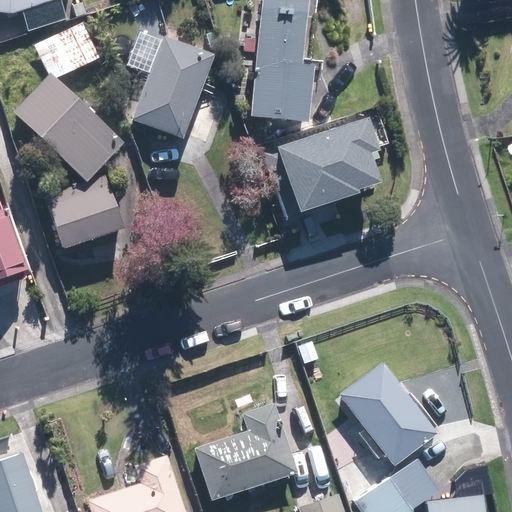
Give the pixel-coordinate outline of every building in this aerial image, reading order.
[(0,0),(0,10),(9,12),(45,0),(0,0)] [(312,11),(267,6),(256,111),(312,116),(318,60),(307,59),(312,11)] [(217,51),(168,33),(137,115),(187,134),(188,131),(207,138),(223,97),(202,89),(217,51)] [(126,138),(54,71),(20,108),(92,175),(126,138)] [(380,181),(370,153),(378,151),(367,118),(280,148),(301,211),(358,191),(357,189),(380,181)] [(52,194),(70,243),(127,223),(109,174),(52,194)] [(0,209),(0,274),(32,263),(11,206),(0,209)] [(386,359),(344,391),(398,460),(440,428),(386,359)] [(198,446),(215,496),(299,467),(278,403),(251,412),(256,427),(198,446)] [(91,497),(96,511),(190,511),(170,451),(141,461),(147,478),(91,497)] [(358,500),(367,511),(407,511),(441,488),(418,457),(358,500)] [(347,511),(341,493),(302,506),(304,511),(347,511)] [(431,500),(431,511),(487,511),(486,495),(431,500)]
